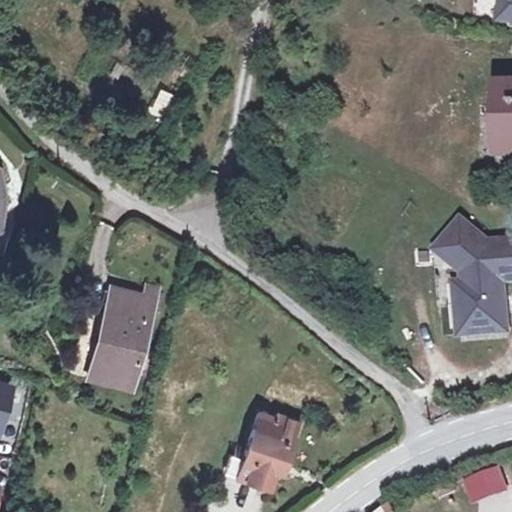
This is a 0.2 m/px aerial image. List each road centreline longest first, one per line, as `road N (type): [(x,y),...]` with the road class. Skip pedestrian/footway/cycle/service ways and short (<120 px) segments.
road 1 (residential): [(433,443),(402,395),(121,189),(0,77)]
road 2 (secondary): [(330,511),(433,443)]
